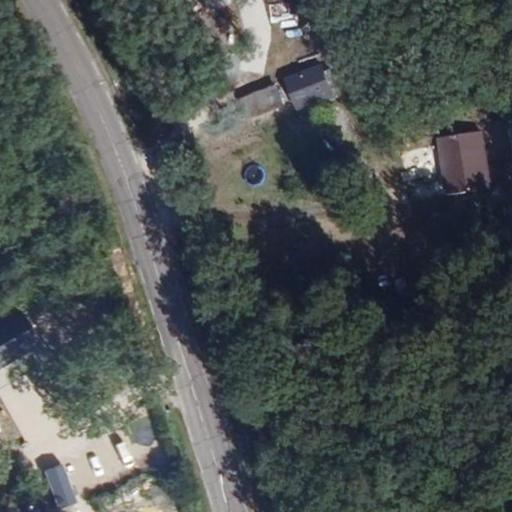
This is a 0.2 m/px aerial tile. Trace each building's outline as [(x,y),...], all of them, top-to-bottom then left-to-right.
[(314,53),(279,67),(283,77),(318,62),(314,53)] [(191,73),(203,105),(253,87),(241,55),(191,73)] [(283,78),(294,109),(333,96),(322,65),(283,78)] [(416,192),(479,196),(482,136),(439,134),(438,149),(409,148),(407,178),(417,179),(416,192)] [(0,375),(51,351),(38,327),(0,345),(0,375)] [(154,444),(139,450),(145,466),(160,460),(154,444)]
